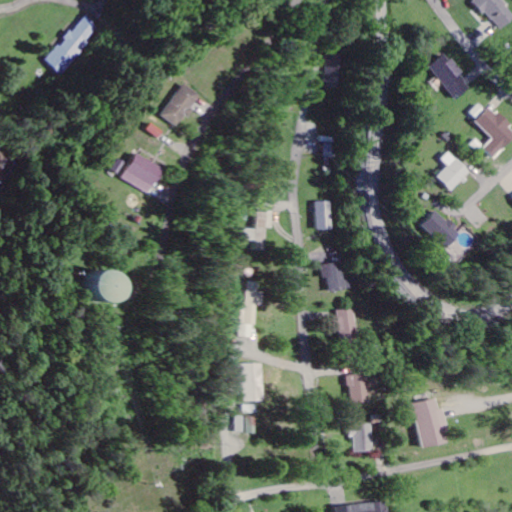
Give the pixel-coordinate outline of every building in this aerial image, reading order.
[(511,20),(511,14),(501,0),(473,0),(497,32),(511,20)] [(104,29),(87,15),(49,63),(67,77),(104,29)] [(344,85),(346,55),(333,54),(331,84),(344,85)] [(450,101),(467,92),(449,55),(431,63),(450,101)] [(167,116),(185,127),(205,95),(187,84),(167,116)] [(511,139),(511,130),(490,107),(474,121),(491,139),(482,148),(493,158),(511,139)] [(329,162),(339,163),(340,144),(330,144),(329,162)] [(469,174),(448,151),(439,160),(445,167),(434,177),(448,193),(469,174)] [(173,167),(144,153),(131,180),(161,194),(173,167)] [(336,230),(336,202),(319,202),(319,231),(336,230)] [(266,251),(267,229),(276,230),(277,210),(260,209),(259,230),(250,229),(249,241),(257,242),(257,251),(266,251)] [(456,234),(432,211),(420,224),(444,247),(456,234)] [(348,281),(346,263),(323,266),(325,280),(330,279),(332,292),(353,289),(351,281),(348,281)] [(100,301),(133,302),(134,272),(101,271),(100,301)] [(245,307),(244,338),(257,338),(259,307),(266,307),(266,292),(262,292),(262,282),(252,282),(251,307),(245,307)] [(359,326),(359,310),(340,311),(340,341),(353,340),(352,326),(359,326)] [(238,364),(237,395),(245,395),(244,402),(261,402),(263,365),(238,364)] [(370,404),(369,375),(350,376),(351,404),(370,404)] [(412,404),(421,449),(448,444),(442,409),(439,409),(438,399),(412,404)] [(372,425),(352,425),(353,453),(373,452),(372,425)] [(335,511),(386,511),(385,502),(335,508),(335,511)]
